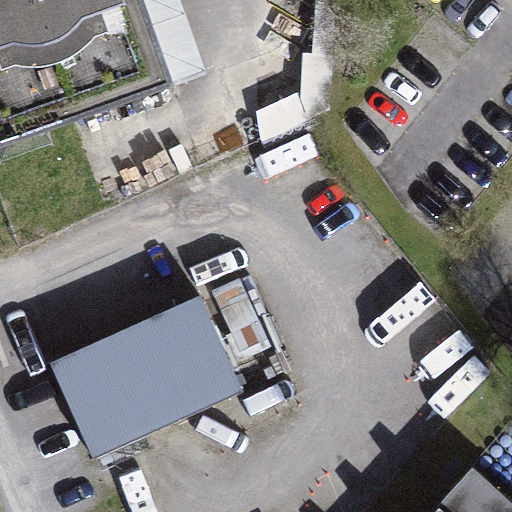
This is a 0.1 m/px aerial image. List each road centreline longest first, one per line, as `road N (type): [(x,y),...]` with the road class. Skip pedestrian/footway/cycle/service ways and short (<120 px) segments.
road 1 (unknown): [(0,279),(202,173),(246,172),(281,186),(362,316),(366,363),(350,388),(179,511)]
road 2 (unknown): [(412,205),(511,88)]
